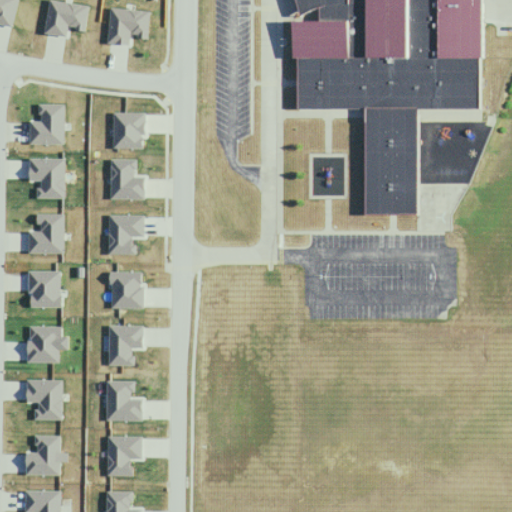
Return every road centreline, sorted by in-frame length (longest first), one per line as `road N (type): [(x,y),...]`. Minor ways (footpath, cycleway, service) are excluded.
road 1 (residential): [(182,0),(177,511)]
road 2 (residential): [(259,0),(267,254),(180,255)]
road 3 (residential): [(0,62),(182,86)]
